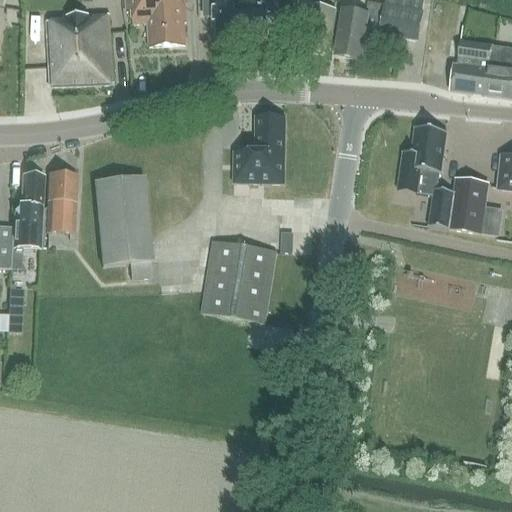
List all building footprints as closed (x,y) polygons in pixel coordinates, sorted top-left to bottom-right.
[(159,51),(155,0),(125,0),(127,16),(132,16),(133,29),(149,28),(150,52),(159,51)] [(155,0),(159,51),(185,49),(184,27),(187,27),(185,0),(155,0)] [(238,0),(204,0),(205,19),(213,19),(213,43),(239,43),(238,0)] [(273,0),(238,0),(239,43),(240,43),(240,39),(266,39),(266,15),(274,14),(273,0)] [(335,13),(321,10),(321,0),(289,0),(287,20),(306,22),(305,29),(312,31),(308,55),(327,58),(335,13)] [(423,0),(385,0),(384,7),(368,5),(367,15),(343,11),(335,60),(360,64),(366,30),(379,33),(378,37),(418,44),(423,0)] [(51,93),(115,89),(109,16),(63,20),(63,26),(46,27),(51,93)] [(453,68),(449,89),(449,93),(511,101),(511,52),(460,45),(456,68),(453,68)] [(234,187),(285,188),(286,120),(278,120),(276,116),(276,115),(266,115),(266,116),(263,119),(256,119),(255,155),(234,155),(234,187)] [(444,137),(413,133),(409,158),(402,157),(398,185),(417,188),(416,199),(432,201),(428,233),(448,235),(453,198),(435,195),(437,179),(439,179),(444,137)] [(511,194),(511,159),(501,159),(498,193),(511,194)] [(75,238),(77,177),(48,176),(45,236),(75,238)] [(22,178),(21,208),(15,213),(17,215),(15,251),(41,252),(41,251),(40,251),(44,179),(40,179),(37,177),(30,177),(27,179),(22,178)] [(130,283),(152,282),(143,181),(94,186),(103,270),(129,268),(130,283)] [(488,188),(456,184),(451,234),(483,237),(488,188)] [(0,269),(12,270),(15,228),(0,227),(0,269)] [(201,317),(253,325),(266,327),(277,255),(213,245),(201,317)] [(481,273),(409,265),(410,258),(400,257),(396,291),(478,299),(481,273)] [(17,316),(27,316),(28,276),(17,276),(17,316)]
